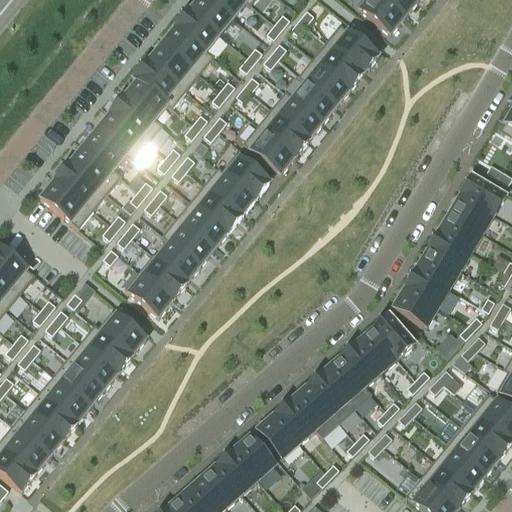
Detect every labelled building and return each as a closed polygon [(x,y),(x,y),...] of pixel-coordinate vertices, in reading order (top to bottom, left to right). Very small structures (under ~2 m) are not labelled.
[(201,0),(188,16),(219,41),(233,24),(204,0),(201,0)] [(239,0),(204,0),(233,24),(247,7),(239,0)] [(239,0),(247,7),(250,9),(258,0),(239,0)] [(364,0),(355,12),(389,40),(403,22),(376,0),(364,0)] [(410,0),(376,0),(403,22),(417,5),(410,0)] [(188,16),(175,32),(205,58),(219,41),(188,16)] [(301,20),(297,25),(304,32),(312,22),(305,16),(301,20)] [(280,20),(272,30),(280,36),(288,26),(280,20)] [(297,25),(289,35),(296,41),(304,32),(297,25)] [(340,29),(325,46),(364,78),(379,61),(347,35),(340,29)] [(272,30),(264,39),(272,45),(280,36),(272,30)] [(174,33),(161,49),(198,80),(212,64),(205,58),(175,32),(174,33)] [(325,46),(311,64),(350,96),(364,78),(325,46)] [(160,51),(147,67),(184,97),(197,81),(198,80),(161,49),(160,51)] [(277,49),(269,59),(273,62),(277,65),(285,56),(281,53),(277,49)] [(253,53),(245,63),(253,69),(261,59),(253,53)] [(269,59),(261,69),(269,75),(277,65),(273,62),(269,59)] [(245,63),(237,72),(245,79),(253,69),(245,63)] [(311,64),(296,81),(305,87),(336,113),(350,96),(311,64)] [(146,68),(133,84),(136,86),(167,111),(171,114),(183,99),(184,97),(147,67),(146,68)] [(250,82),(242,92),(250,98),(258,89),(250,82)] [(124,101),(123,102),(154,128),(167,111),(136,86),(124,101)] [(226,87),(218,96),(225,103),(233,93),(226,87)] [(305,87),(290,105),(322,130),(336,113),(305,87)] [(242,92),(234,102),(242,108),(250,98),(242,92)] [(218,96),(210,106),(217,112),(225,103),(218,96)] [(511,106),(511,112),(498,136),(511,144),(511,97),(508,104),(511,106)] [(282,98),(268,115),(308,148),(322,130),(290,105),(282,98)] [(110,118),(109,119),(147,150),(147,149),(160,133),(154,128),(123,102),(110,118)] [(268,115),(253,132),(294,165),(308,148),(268,115)] [(109,119),(95,135),(126,161),(133,166),(147,150),(109,119)] [(198,120),(191,130),(198,136),(206,126),(198,120)] [(218,122),(210,131),(218,138),(225,128),(218,122)] [(191,130),(183,139),(190,146),(198,136),(191,130)] [(210,131),(202,141),(210,147),(218,138),(210,131)] [(253,132),(239,149),(280,182),(294,165),(253,132)] [(147,149),(147,150),(154,156),(167,139),(160,133),(147,149)] [(95,135),(81,153),(112,178),(126,161),(95,135)] [(81,153),(67,170),(105,201),(119,184),(112,178),(81,153)] [(171,153),(163,163),(171,169),(179,160),(171,153)] [(235,158),(221,176),(256,205),(271,187),(235,158)] [(186,161),(178,171),(185,177),(193,167),(186,161)] [(163,163),(155,173),(163,179),(171,169),(163,163)] [(67,170),(53,187),(91,218),(105,201),(67,170)] [(490,170),(485,178),(496,185),(501,177),(490,170)] [(178,171),(170,181),(177,187),(185,177),(178,171)] [(218,173),(204,190),(242,222),(256,205),(221,176),(218,173)] [(501,177),(496,185),(507,191),(511,184),(501,177)] [(471,182),(459,201),(492,221),(504,202),(471,182)] [(53,187),(39,205),(70,230),(77,235),(91,218),(53,187)] [(144,187),(136,196),(144,203),(151,193),(144,187)] [(204,190),(189,207),(228,239),(242,222),(204,190)] [(158,195),(151,204),(158,210),(166,201),(158,195)] [(136,196),(128,206),(136,212),(144,203),(136,196)] [(459,201),(448,220),(481,239),(492,221),(459,201)] [(151,204),(143,214),(150,220),(158,210),(151,204)] [(189,207),(175,225),(214,256),(228,239),(189,207)] [(116,220),(108,230),(116,236),(124,227),(116,220)] [(448,220),(437,238),(470,258),(481,239),(448,220)] [(175,225),(161,242),(167,247),(200,274),(214,256),(175,225)] [(131,228),(123,238),(131,244),(139,234),(131,228)] [(108,230),(100,240),(108,246),(116,236),(108,230)] [(123,238),(115,247),(123,254),(131,244),(123,238)] [(437,238),(426,257),(459,276),(470,258),(437,238)] [(167,247),(153,264),(186,291),(200,274),(167,247)] [(0,252),(0,281),(20,297),(33,281),(26,275),(27,274),(0,252)] [(105,259),(101,264),(109,271),(117,261),(109,254),(105,259)] [(425,256),(415,275),(448,295),(459,276),(426,257),(425,256)] [(150,262),(136,279),(171,308),(186,291),(153,264),(150,262)] [(511,269),(508,267),(502,277),(509,281),(511,275),(511,269)] [(414,275),(403,293),(403,294),(437,314),(448,295),(415,275),(414,275)] [(502,277),(496,287),(503,292),(509,281),(502,277)] [(136,279),(121,296),(125,299),(157,326),(171,308),(136,279)] [(0,281),(0,309),(6,315),(20,297),(0,281)] [(403,294),(392,313),(425,333),(437,314),(403,294)] [(66,307),(65,309),(72,315),(81,305),(73,299),(66,307)] [(486,304),(480,314),(487,318),(493,308),(486,304)] [(47,306),(39,315),(46,321),(54,311),(47,306)] [(501,308),(495,319),(503,324),(509,313),(501,308)] [(39,315),(31,325),(38,331),(46,321),(39,315)] [(59,316),(51,325),(59,332),(67,322),(59,316)] [(111,316),(97,333),(132,362),(146,344),(111,316)] [(495,319),(488,330),(496,335),(503,324),(495,319)] [(387,320),(370,335),(396,364),(413,350),(387,320)] [(475,322),(466,331),(472,337),(480,328),(475,322)] [(51,325),(43,335),(51,341),(59,332),(51,325)] [(93,330),(79,347),(118,379),(132,362),(97,333),(93,330)] [(466,331),(458,340),(463,345),(472,337),(466,331)] [(370,335),(354,349),(379,379),(396,364),(370,335)] [(20,340),(12,349),(19,355),(27,345),(20,340)] [(477,342),(468,351),(475,357),(483,349),(477,342)] [(79,347),(65,364),(104,396),(118,379),(79,347)] [(12,349),(4,359),(11,365),(19,355),(12,349)] [(32,349),(24,359),(32,365),(40,355),(32,349)] [(354,349),(338,363),(338,364),(363,393),(379,379),(354,349)] [(468,351),(459,360),(466,367),(475,357),(468,351)] [(511,358),(502,375),(507,378),(511,381),(511,358)] [(24,359),(16,369),(23,375),(32,365),(24,359)] [(65,364),(51,381),(90,413),(104,396),(65,364)] [(338,364),(322,378),(347,407),(363,393),(338,364)] [(422,376),(414,385),(420,391),(428,382),(422,376)] [(444,376),(436,385),(442,391),(451,382),(444,376)] [(321,378),(305,392),(331,421),(347,407),(322,378),(321,378)] [(511,381),(507,378),(495,396),(511,406),(511,381)] [(51,381),(37,398),(76,430),(90,413),(51,381)] [(5,382),(0,388),(0,395),(4,399),(12,388),(5,382)] [(451,382),(442,391),(452,399),(459,391),(451,382)] [(414,385),(405,394),(411,399),(420,391),(414,385)] [(436,385),(427,394),(434,400),(442,391),(436,385)] [(305,392),(289,406),(314,435),(331,421),(305,392)] [(37,398),(23,416),(62,447),(76,430),(37,398)] [(511,418),(487,400),(474,416),(511,447),(511,446),(511,418)] [(289,406),(273,420),(298,450),(314,435),(289,406)] [(392,407),(384,416),(389,422),(398,413),(392,407)] [(414,407),(406,416),(412,422),(421,413),(414,407)] [(23,416),(9,433),(48,464),(62,447),(23,416)] [(384,416),(375,425),(381,430),(389,422),(384,416)] [(406,416),(397,425),(403,431),(412,422),(406,416)] [(474,416),(460,433),(498,464),(511,447),(474,416)] [(273,420),(256,435),(281,464),(298,450),(273,420)] [(9,433),(0,444),(0,453),(34,482),(48,464),(9,433)] [(460,433),(446,450),(484,481),(498,464),(460,433)] [(384,438),(375,447),(382,453),(391,445),(384,438)] [(362,439),(354,447),(359,453),(368,444),(362,439)] [(248,442),(231,457),(256,486),(273,471),(248,442)] [(354,447),(345,456),(351,462),(359,453),(354,447)] [(375,447),(367,456),(373,462),(382,453),(375,447)] [(446,450),(432,467),(470,498),(484,481),(446,450)] [(0,453),(0,482),(19,498),(20,499),(34,482),(0,453)] [(231,456),(215,471),(240,500),(256,486),(231,457),(231,456)] [(432,467),(418,484),(451,511),(458,511),(470,498),(432,467)] [(332,470),(323,478),(329,484),(337,475),(332,470)] [(215,471),(198,485),(221,511),(226,511),(240,500),(215,471)] [(323,478),(315,487),(321,493),(329,484),(323,478)] [(451,511),(418,484),(404,501),(416,511),(451,511)] [(221,511),(198,485),(182,499),(193,511),(221,511)] [(193,511),(182,499),(167,511),(193,511)]
